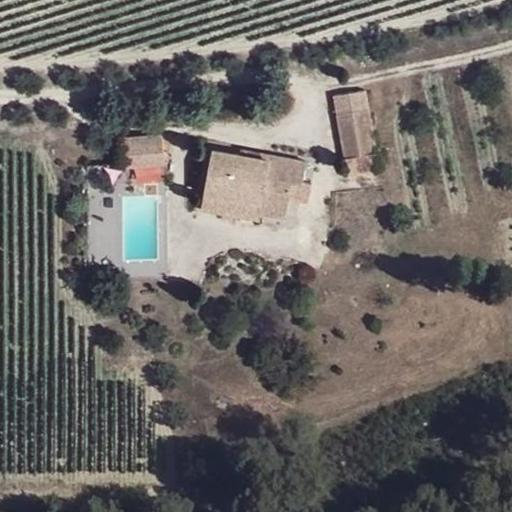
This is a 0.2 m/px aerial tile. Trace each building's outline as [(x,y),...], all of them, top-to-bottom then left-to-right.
[(377,151),(365,90),(334,96),(346,157),(377,151)] [(123,150),(164,145),(163,134),(121,138),(123,150)] [(165,161),(164,145),(123,150),(124,165),(165,161)] [(262,201),(261,214),(287,218),(293,182),(302,184),(307,160),(272,154),(271,159),(213,149),(205,191),(262,201)] [(260,219),(261,214),(262,201),(205,191),(201,209),(260,219)]
